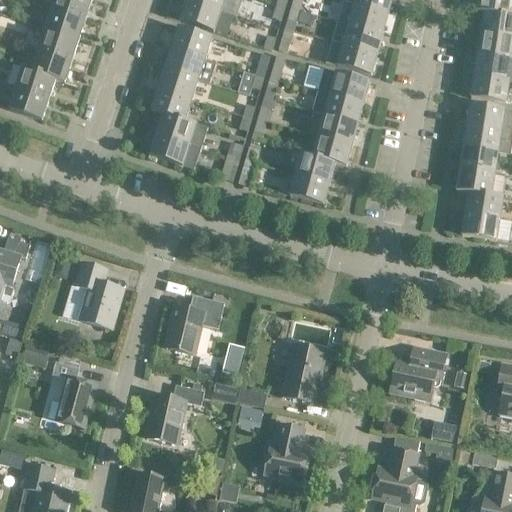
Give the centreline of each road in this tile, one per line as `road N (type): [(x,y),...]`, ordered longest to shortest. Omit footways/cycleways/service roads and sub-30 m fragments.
road 1 (residential): [(171,218),(98,511)]
road 2 (residential): [(373,268),(433,0)]
road 3 (residential): [(326,511),(373,268)]
road 4 (residential): [(373,268),(171,218)]
road 5 (residential): [(76,187),(134,0)]
road 6 (residential): [(511,291),(373,268)]
